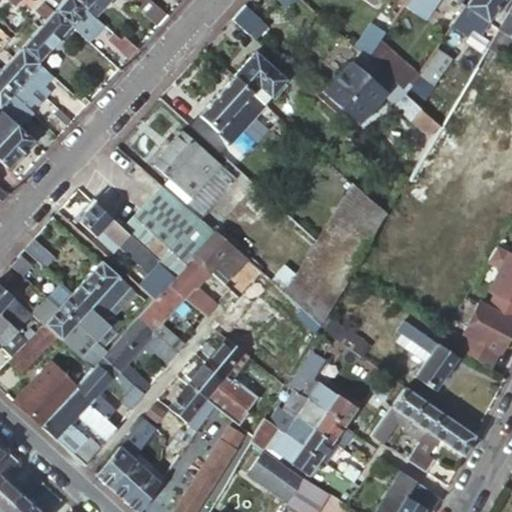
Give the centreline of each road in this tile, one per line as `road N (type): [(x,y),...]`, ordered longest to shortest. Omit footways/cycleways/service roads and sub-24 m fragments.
road 1 (residential): [(0,242),(216,0)]
road 2 (residential): [(0,418),(102,511)]
